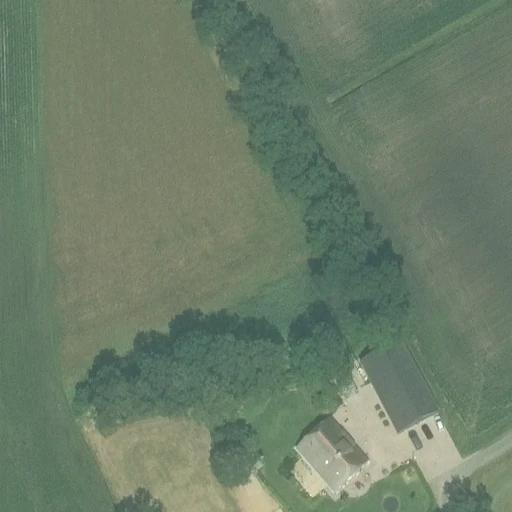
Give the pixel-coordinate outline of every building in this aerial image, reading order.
[(437,415),(400,344),(360,365),(397,436),(437,415)] [(329,393),(318,402),(330,415),(340,406),(329,393)] [(327,420),(294,448),(330,493),(363,464),(327,420)] [(217,435),(230,445),(236,436),(223,426),(217,435)] [(242,484),(263,469),(251,451),(230,466),(242,484)]
